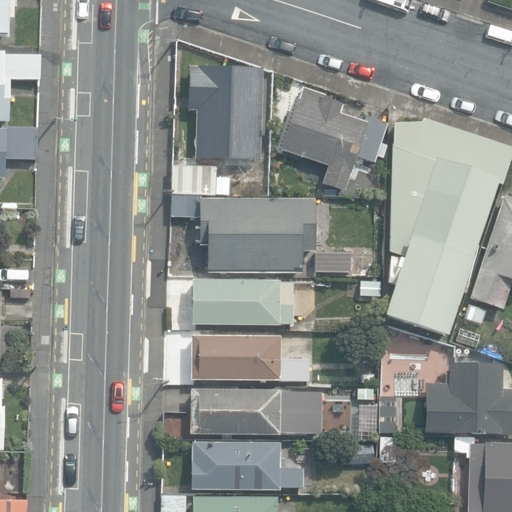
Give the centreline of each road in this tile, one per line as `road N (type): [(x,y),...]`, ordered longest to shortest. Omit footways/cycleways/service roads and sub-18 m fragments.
road 1 (secondary): [(114,0),(97,511)]
road 2 (residential): [(511,78),(271,0)]
